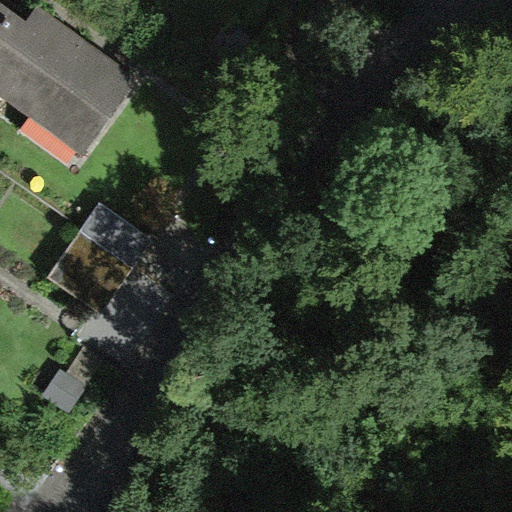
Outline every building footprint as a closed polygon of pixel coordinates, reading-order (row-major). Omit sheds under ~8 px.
[(0,92),(84,154),(139,80),(55,19),(37,6),(26,21),(0,1),(0,92)] [(99,204),(81,231),(133,267),(151,240),(99,204)] [(133,267),(81,231),(49,275),(101,311),(133,267)] [(105,359),(83,345),(65,373),(87,387),(105,359)] [(65,373),(60,369),(41,399),(68,416),(87,387),(65,373)]
